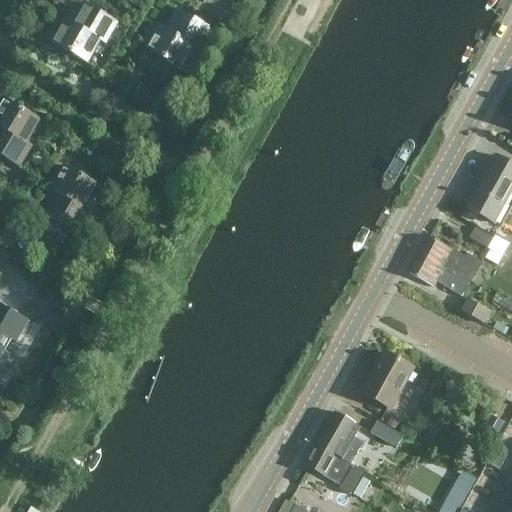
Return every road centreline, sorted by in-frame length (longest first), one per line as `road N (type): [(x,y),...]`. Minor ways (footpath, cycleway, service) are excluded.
road 1 (tertiary): [(371,294),(511,41)]
road 2 (tertiary): [(248,511),(371,294)]
road 3 (residential): [(371,294),(511,371)]
